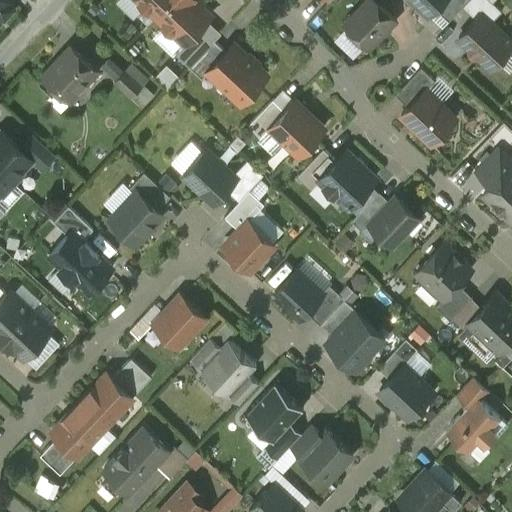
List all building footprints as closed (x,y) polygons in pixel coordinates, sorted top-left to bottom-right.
[(9,0),(0,10),(0,15),(1,16),(5,16),(14,6),(14,2),(12,0),(9,0)] [(0,0),(0,10),(9,0),(0,0)] [(141,0),(156,14),(169,0),(141,0)] [(169,0),(156,14),(185,41),(212,13),(197,0),(169,0)] [(365,0),(345,22),(348,25),(349,31),(360,42),(365,41),(369,45),(396,16),(380,1),(379,0),(365,0)] [(416,0),(429,12),(435,5),(440,0),(416,0)] [(440,0),(435,5),(449,18),(463,4),(467,0),(440,0)] [(492,0),(477,17),(459,35),(470,46),(470,51),(475,55),(480,55),(491,66),(511,43),(511,38),(492,20),(503,9),(493,0),(492,0)] [(467,0),(463,4),(477,17),(492,0),(467,0)] [(316,15),(308,23),(316,30),(324,22),(316,15)] [(215,38),(191,64),(203,76),(208,70),(208,69),(207,69),(227,48),(215,38)] [(227,48),(208,69),(208,70),(241,100),(268,71),(235,40),(227,48)] [(72,44),(44,74),(44,75),(39,79),(53,92),(57,87),(70,99),(98,68),(72,44)] [(149,79),(131,62),(126,68),(143,84),(149,79)] [(422,66),(396,93),(409,105),(426,87),(427,88),(436,79),(422,66)] [(143,84),(126,68),(115,79),(133,96),(143,84)] [(427,88),(426,87),(409,105),(401,113),(409,120),(409,123),(415,129),(418,129),(431,142),(456,116),(427,88)] [(273,97),(249,123),(261,135),(271,124),(286,108),(273,97)] [(286,108),(271,124),(299,152),(325,125),(312,113),(312,110),(308,107),(306,107),(296,98),(286,108)] [(20,145),(1,128),(0,129),(0,165),(15,179),(24,169),(23,168),(33,158),(20,145)] [(48,148),(32,132),(20,145),(33,158),(37,161),(48,148)] [(238,134),(232,141),(238,147),(245,141),(238,134)] [(324,145),(299,171),(313,184),(321,177),(320,176),(337,158),(324,145)] [(511,157),(498,145),(476,168),(492,183),(484,192),(511,218),(511,157)] [(337,158),(320,176),(321,177),(349,203),(377,175),(366,165),(368,163),(359,154),(357,156),(347,147),(337,158)] [(48,148),(37,161),(42,166),(54,153),(48,148)] [(208,148),(184,173),(209,196),(218,195),(237,175),(208,148)] [(264,172),(251,160),(245,166),(251,172),(248,175),(256,181),(264,172)] [(0,193),(15,179),(0,165),(0,193)] [(171,194),(145,169),(130,185),(135,190),(138,187),(159,207),(171,194)] [(135,190),(110,216),(137,241),(146,231),(148,232),(151,232),(157,226),(157,223),(155,221),(164,212),(159,207),(138,187),(135,190)] [(250,188),(225,214),(239,227),(249,217),(250,218),(265,201),(250,188)] [(379,189),(363,206),(373,216),(389,199),(379,189)] [(373,216),(369,220),(380,231),(379,237),(385,242),(390,241),(393,243),(420,216),(396,193),(389,199),(373,216)] [(94,226),(69,203),(54,219),(69,232),(73,228),(84,237),(94,226)] [(373,216),(363,206),(355,215),(365,225),(369,220),(373,216)] [(239,227),(224,243),(250,268),(275,241),(250,218),(249,217),(239,227)] [(84,237),(73,228),(69,232),(50,253),(61,263),(60,265),(74,279),(76,277),(90,290),(113,265),(84,237)] [(445,240),(416,270),(443,296),(444,297),(459,281),(473,266),(445,240)] [(322,291),(297,267),(275,291),(301,315),(307,309),(323,292),(322,291)] [(459,281),(444,297),(443,296),(436,303),(451,318),(453,316),(473,296),(473,295),(459,281)] [(345,296),(330,282),(322,291),(323,292),(307,309),(321,322),(345,296)] [(0,334),(3,338),(32,307),(11,288),(8,292),(0,299),(0,334)] [(483,305),(469,320),(499,349),(502,346),(511,335),(511,303),(498,290),(483,305)] [(206,315),(181,292),(154,320),(180,344),(206,315)] [(345,296),(321,322),(321,323),(322,322),(333,333),(356,309),(357,308),(345,296)] [(473,296),(453,316),(464,325),(469,320),(483,305),(473,296)] [(32,307),(3,338),(14,348),(15,346),(25,355),(40,340),(49,330),(52,326),(32,307)] [(333,333),(327,339),(356,367),(385,336),(356,309),(333,333)] [(154,342),(164,333),(148,317),(138,326),(154,342)] [(49,330),(40,340),(51,351),(60,341),(49,330)] [(212,334),(191,355),(202,365),(222,343),(212,334)] [(202,365),(200,366),(229,392),(230,391),(250,370),(257,362),(229,335),(222,343),(202,365)] [(511,335),(502,346),(505,349),(511,354),(511,335)] [(407,336),(382,363),(393,374),(405,362),(418,347),(407,336)] [(40,340),(25,355),(37,366),(51,351),(40,340)] [(511,354),(505,349),(496,358),(504,365),(511,356),(511,354)] [(132,355),(113,375),(133,394),(152,374),(132,355)] [(393,374),(380,388),(408,415),(433,389),(405,362),(393,374)] [(107,370),(80,399),(107,424),(134,394),(133,394),(113,375),(107,370)] [(250,370),(230,391),(240,400),(259,379),(250,370)] [(475,374),(457,393),(469,404),(479,394),(482,397),(490,388),(475,374)] [(304,406),(276,379),(246,411),(273,436),(274,438),(291,419),(304,406)] [(469,404),(447,427),(469,448),(479,437),(486,443),(497,430),(491,424),(500,414),(482,397),(479,394),(469,404)] [(80,399),(52,428),(79,453),(107,424),(80,399)] [(291,419),(274,438),(273,436),(265,444),(278,456),(291,443),(302,431),(303,430),(291,419)] [(145,423),(104,467),(129,490),(170,447),(145,423)] [(353,452),(326,426),(312,441),(301,452),(300,453),(328,479),(353,452)] [(302,431),(291,443),(301,452),(312,441),(302,431)] [(78,452),(58,434),(41,452),(61,471),(78,452)] [(273,462),(265,471),(275,480),(276,481),(284,472),(273,462)] [(427,467),(399,497),(415,511),(430,511),(442,499),(453,509),(462,500),(427,467)] [(55,493),(61,480),(43,472),(37,485),(55,493)] [(299,485),(284,472),(276,481),(290,494),(299,485)] [(189,479),(158,511),(201,511),(207,506),(196,496),(201,491),(189,479)] [(276,481),(275,480),(249,508),(253,511),(297,511),(303,506),(290,494),(276,481)]
